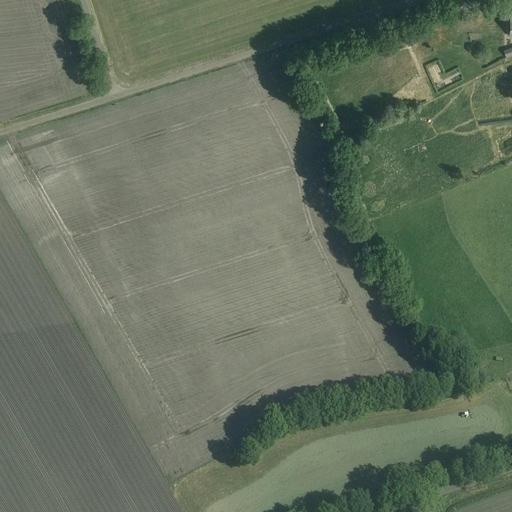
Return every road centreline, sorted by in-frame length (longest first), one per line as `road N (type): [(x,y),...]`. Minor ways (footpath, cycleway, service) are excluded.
road 1 (unclassified): [(114,95),(425,0)]
road 2 (unclassified): [(382,511),(511,467)]
